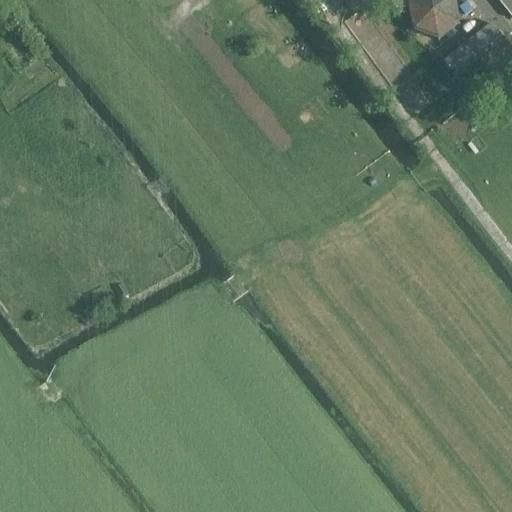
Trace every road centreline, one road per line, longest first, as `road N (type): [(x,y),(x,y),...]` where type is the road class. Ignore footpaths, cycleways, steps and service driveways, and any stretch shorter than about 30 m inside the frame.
road 1 (track): [(440,163),(362,227),(322,220),(144,0)]
road 2 (track): [(421,139),(511,255)]
